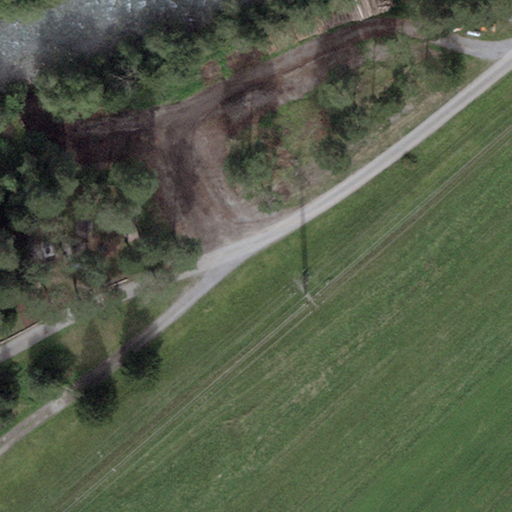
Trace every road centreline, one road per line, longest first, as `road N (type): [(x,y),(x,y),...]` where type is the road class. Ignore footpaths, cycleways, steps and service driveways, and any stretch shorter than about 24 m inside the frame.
road 1 (track): [(511,53),(377,26),(245,92),(199,147),(196,179),(252,246),(0,450)]
road 2 (track): [(511,58),(427,129),(252,246),(0,353)]
